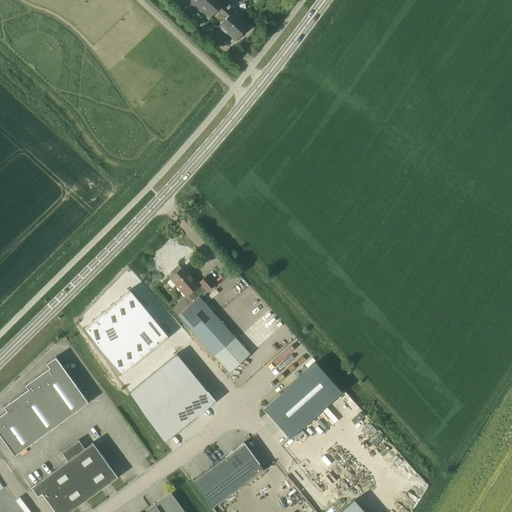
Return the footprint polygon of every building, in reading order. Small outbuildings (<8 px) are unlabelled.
[(187,0),(208,19),(217,10),(225,18),(217,27),(227,36),(229,34),(236,40),(249,25),(240,17),(242,15),(235,8),(234,8),(226,1),(225,0),(187,0)] [(172,276),(169,278),(186,296),(187,295),(193,302),(179,315),(178,315),(216,357),(230,372),(251,353),(237,338),(200,297),(215,284),(207,275),(198,283),(183,266),(181,268),(180,266),(177,266),(171,272),(170,275),(172,276)] [(135,321),(144,314),(125,290),(115,298),(135,321)] [(125,329),(135,321),(115,298),(106,306),(125,329)] [(106,306),(97,313),(116,337),(125,329),(106,306)] [(107,345),(116,337),(97,313),(87,321),(107,345)] [(163,337),(144,314),(135,321),(154,345),(163,337)] [(78,329),(97,352),(107,345),(87,321),(78,329)] [(125,329),(145,353),(154,345),(135,321),(125,329)] [(125,329),(116,337),(135,360),(145,353),(125,329)] [(126,368),(135,360),(116,337),(107,345),(126,368)] [(107,345),(97,352),(117,376),(126,368),(107,345)] [(177,353),(138,385),(148,397),(187,365),(177,353)] [(0,434),(15,456),(89,403),(56,357),(56,358),(59,362),(34,379),(37,383),(13,401),(16,405),(0,416),(0,434)] [(291,437),(342,392),(316,362),(267,405),(267,412),(289,437),(288,437),(290,439),(292,437),(291,437)] [(187,365),(148,397),(158,409),(196,377),(187,365)] [(196,377),(158,409),(167,420),(206,388),(196,377)] [(138,385),(129,393),(165,443),(177,432),(167,420),(158,409),(148,397),(138,385)] [(206,388),(167,420),(177,432),(216,401),(206,388)] [(93,495),(117,478),(118,477),(93,443),(85,449),(79,440),(62,452),(68,461),(93,495)] [(212,507),(264,469),(243,442),(192,479),(212,507)] [(36,485),(55,511),(70,511),(93,495),(68,461),(32,487),(32,488),(36,485)] [(185,511),(172,494),(147,511),(185,511)] [(365,511),(353,498),(337,511),(365,511)]
